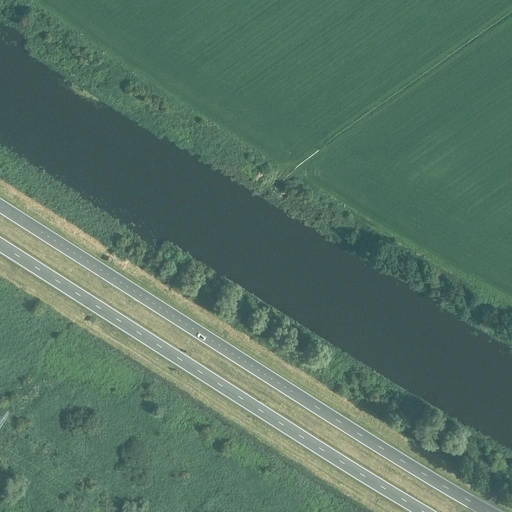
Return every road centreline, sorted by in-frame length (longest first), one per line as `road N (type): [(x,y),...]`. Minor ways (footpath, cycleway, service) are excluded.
road 1 (trunk): [(488,511),(0,205)]
road 2 (trunk): [(0,244),(423,511)]
